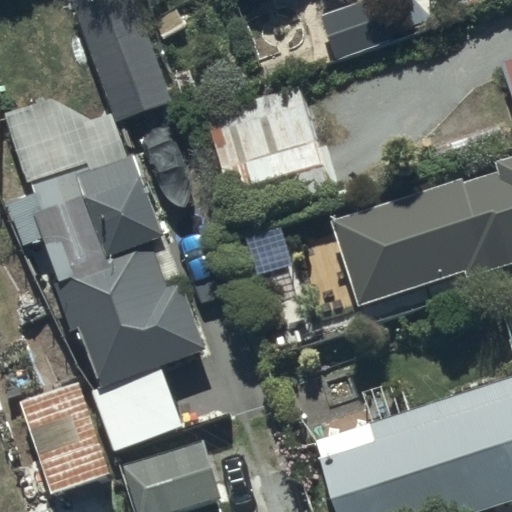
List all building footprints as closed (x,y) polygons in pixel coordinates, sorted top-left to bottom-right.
[(135,0),(91,0),(71,8),(117,126),(175,103),(135,0)] [(301,98),(209,123),(235,220),(327,195),(301,98)] [(41,247),(94,399),(116,461),(184,437),(163,376),(208,360),(183,287),(161,295),(144,249),(161,243),(133,163),(90,178),(83,159),(29,177),(37,202),(12,210),(26,252),(41,247)] [(498,175),(329,226),(355,312),(464,279),(466,285),(511,271),(511,162),(495,168),(498,175)] [(511,383),(317,444),(338,511),(499,511),(511,508),(511,383)] [(84,390),(23,407),(51,501),(111,483),(84,390)] [(206,452),(124,473),(133,511),(205,511),(220,508),(206,452)]
